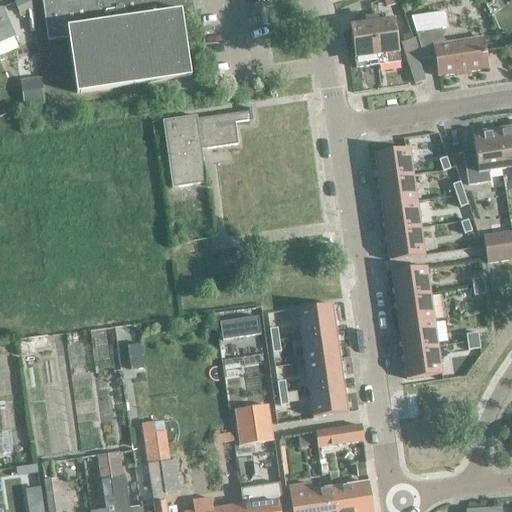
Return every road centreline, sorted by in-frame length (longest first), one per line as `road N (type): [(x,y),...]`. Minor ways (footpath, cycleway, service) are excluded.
road 1 (residential): [(389,497),(337,127)]
road 2 (residential): [(337,127),(511,98)]
road 3 (residential): [(337,127),(309,0)]
road 4 (residential): [(475,485),(482,435),(511,371)]
